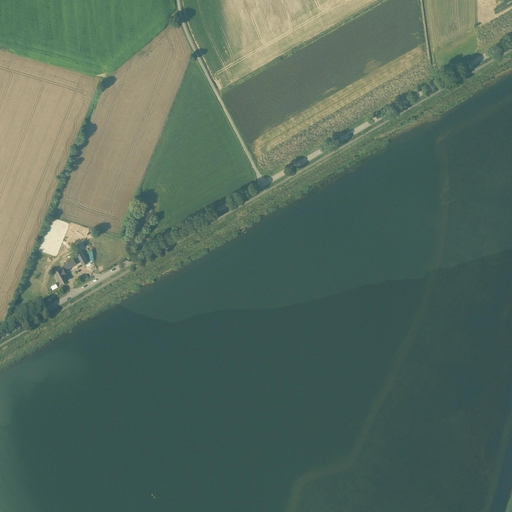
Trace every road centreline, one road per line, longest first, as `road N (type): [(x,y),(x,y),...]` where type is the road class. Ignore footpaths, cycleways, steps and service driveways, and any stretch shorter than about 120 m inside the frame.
road 1 (secondary): [(0,337),(263,184)]
road 2 (secondary): [(263,184),(511,40)]
road 3 (unclassified): [(263,184),(175,0)]
